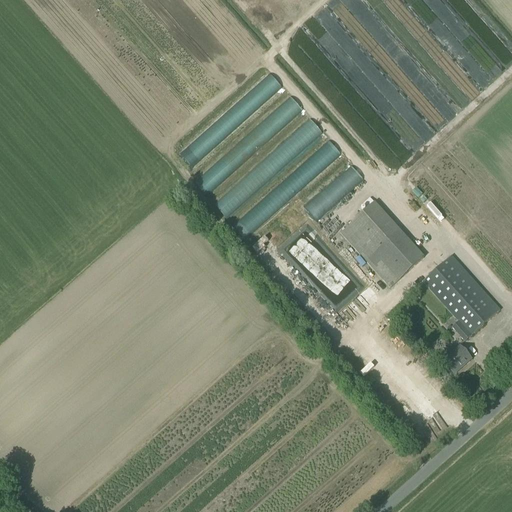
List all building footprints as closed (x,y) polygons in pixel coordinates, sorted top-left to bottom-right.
[(179,155),(191,169),(282,88),(270,73),(179,155)] [(193,183),(206,197),(302,111),(290,96),(193,183)] [(213,206),(226,219),(322,134),(310,119),(213,206)] [(233,228),(245,241),(340,156),(328,141),(233,228)] [(303,208),(317,223),(363,182),(350,167),(303,208)] [(339,235),(389,289),(423,258),(374,204),(339,235)] [(458,322),(452,328),(465,343),(500,311),(451,257),(422,283),(458,322)] [(361,264),(364,262),(360,258),(355,262),(361,270),(364,267),(361,264)] [(357,275),(362,271),(354,262),(349,265),(357,275)] [(336,342),(348,331),(325,304),(319,308),(324,314),(319,318),(326,326),(324,328),(336,342)] [(442,363),(447,368),(454,376),(471,360),(460,347),(442,363)]
